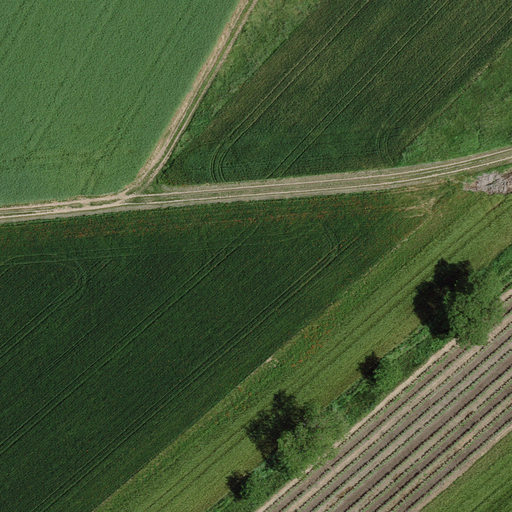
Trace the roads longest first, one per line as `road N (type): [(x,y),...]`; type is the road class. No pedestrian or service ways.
road 1 (track): [(112,203),(368,183),(511,154)]
road 2 (track): [(248,0),(141,184),(112,203),(0,213)]
